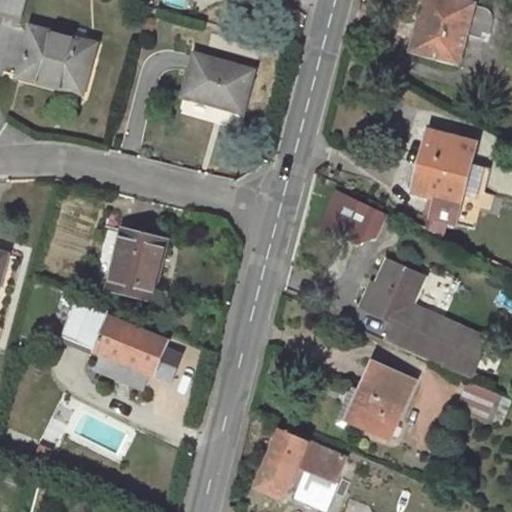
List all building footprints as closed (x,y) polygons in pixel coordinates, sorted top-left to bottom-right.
[(25,0),(2,0),(0,8),(0,12),(21,18),(25,0)] [(412,51),(458,63),(473,5),(454,0),(431,0),(426,20),(421,19),(412,51)] [(74,41),(31,30),(19,76),(82,92),(94,46),(89,44),(74,41)] [(90,38),(76,34),(74,41),(89,44),(90,38)] [(253,71),(196,55),(184,96),(242,112),(253,71)] [(471,163),(476,144),(429,132),(421,166),(426,167),(419,194),(433,198),(428,217),(474,229),(482,201),(462,196),(471,163)] [(490,168),(471,163),(462,196),(482,201),(490,168)] [(377,235),(386,216),(361,204),(348,231),(361,237),(365,230),(377,235)] [(167,241),(123,230),(107,291),(152,302),(167,241)] [(0,283),(8,255),(0,252),(0,283)] [(403,327),(395,345),(470,379),(488,340),(413,306),(426,277),(387,260),(365,310),(392,323),(403,327)] [(114,311),(79,296),(64,335),(104,352),(150,370),(156,373),(169,341),(112,318),(114,311)] [(384,341),(395,345),(403,327),(392,323),(384,341)] [(150,370),(104,352),(97,370),(142,389),(150,370)] [(375,364),(365,388),(363,392),(367,393),(354,424),(389,439),(415,381),(375,364)] [(471,383),(463,400),(466,401),(462,411),(488,423),(490,419),(500,396),(471,383)] [(367,393),(363,392),(354,387),(338,425),(346,429),(350,421),(354,424),(367,393)] [(511,402),(500,396),(490,419),(501,425),(511,402)] [(281,430),(257,488),(283,500),(298,467),(336,483),(346,458),(281,430)]
